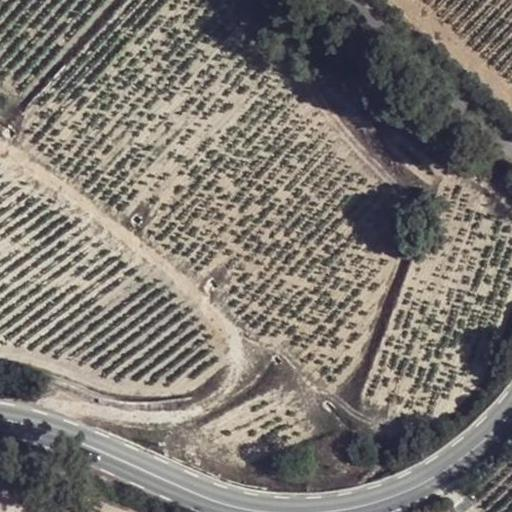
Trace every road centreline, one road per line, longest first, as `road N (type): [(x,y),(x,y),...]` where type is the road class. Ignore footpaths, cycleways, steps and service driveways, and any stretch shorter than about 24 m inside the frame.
road 1 (track): [(10,424),(53,409),(203,411),(245,383),(235,338),(176,274),(0,147)]
road 2 (primary): [(250,511),(0,422)]
road 3 (primary): [(511,405),(471,450),(416,486),(326,510),(282,511)]
